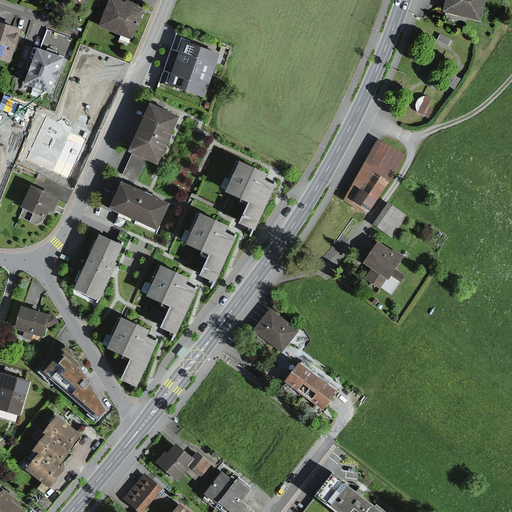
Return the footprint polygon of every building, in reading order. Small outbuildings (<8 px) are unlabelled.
[(139,37),(150,10),(123,0),(115,0),(106,24),(139,37)] [(480,23),(485,0),(443,0),(441,14),(480,23)] [(0,55),(20,61),(30,29),(2,20),(0,25),(0,55)] [(184,42),(168,86),(204,99),(219,54),(184,42)] [(58,91),(71,57),(44,47),(31,81),(58,91)] [(102,87),(99,95),(110,99),(121,66),(98,59),(90,83),(102,87)] [(127,149),(157,163),(177,117),(148,104),(127,149)] [(50,142),(46,153),(68,161),(71,152),(79,155),(87,130),(43,115),(38,129),(46,132),(44,140),(50,142)] [(402,157),(375,141),(340,199),(363,213),(375,193),(379,196),(402,157)] [(237,224),(253,231),(274,186),(263,180),(266,174),(238,161),(223,192),(246,202),(237,224)] [(156,232),(168,205),(119,182),(107,209),(156,232)] [(54,211),(59,199),(30,187),(22,204),(47,215),(50,209),(54,211)] [(390,204),(378,223),(396,235),(409,216),(390,204)] [(197,276),(214,283),(235,237),(224,232),(226,226),(198,213),(183,244),(207,255),(197,276)] [(114,263),(122,246),(97,234),(72,289),(98,301),(116,264),(114,263)] [(392,251),(378,242),(366,262),(374,267),(366,280),(393,297),(407,275),(397,269),(406,255),(394,248),(392,251)] [(158,328),(175,336),(196,290),(184,285),(187,278),(159,265),(145,296),(168,307),(158,328)] [(47,336),(54,315),(26,307),(20,328),(47,336)] [(300,330),(273,310),(258,331),(285,350),(300,330)] [(119,380),(136,388),(157,342),(145,337),(147,331),(119,318),(105,348),(129,359),(119,380)] [(64,347),(42,369),(98,420),(109,408),(87,370),(64,347)] [(299,361),(285,380),(297,390),(312,371),(299,361)] [(325,381),(312,371),(297,390),(312,400),(325,381)] [(0,409),(20,416),(30,382),(7,375),(0,396),(0,409)] [(325,381),(312,400),(316,403),(316,404),(324,410),(338,390),(325,381)] [(51,432),(53,434),(73,451),(87,434),(65,415),(51,432)] [(41,449),(48,454),(63,468),(75,452),(73,451),(53,434),(41,449)] [(174,445),(157,467),(175,481),(183,470),(200,483),(216,462),(199,449),(192,458),(174,445)] [(48,454),(34,470),(55,488),(69,472),(63,468),(48,454)] [(222,471),(204,494),(217,504),(218,502),(234,481),(222,471)] [(331,474),(315,494),(337,511),(383,511),(375,505),(373,507),(331,474)] [(161,488),(146,476),(126,499),(141,511),(161,488)] [(234,481),(218,502),(230,511),(249,511),(253,508),(243,500),(251,490),(236,478),(234,481)] [(30,511),(0,488),(0,511),(30,511)]
